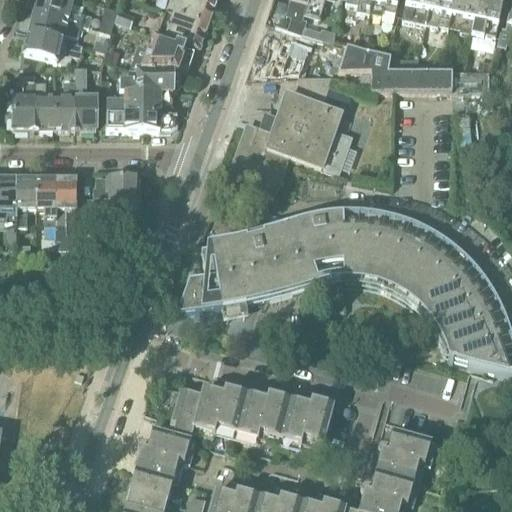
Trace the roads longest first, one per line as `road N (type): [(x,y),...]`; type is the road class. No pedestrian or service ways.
road 1 (residential): [(511,300),(471,249),(420,219),(347,209),(286,214),(188,179)]
road 2 (residential): [(463,414),(349,379),(221,374),(128,344)]
road 3 (residential): [(195,161),(0,154)]
road 4 (tertiary): [(128,344),(67,511)]
road 5 (tertiary): [(188,179),(128,344)]
road 6 (tertiary): [(253,0),(195,161)]
